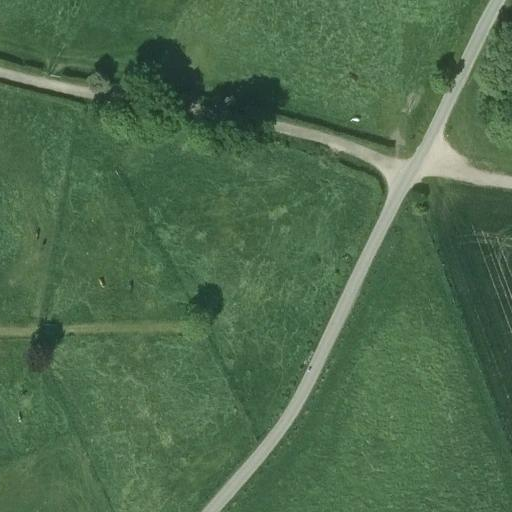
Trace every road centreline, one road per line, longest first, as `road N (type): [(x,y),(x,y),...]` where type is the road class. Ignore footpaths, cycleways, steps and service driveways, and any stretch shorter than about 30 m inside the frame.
road 1 (track): [(417,170),(263,122),(0,72)]
road 2 (track): [(209,511),(293,412),(417,170)]
road 3 (track): [(417,170),(501,0)]
